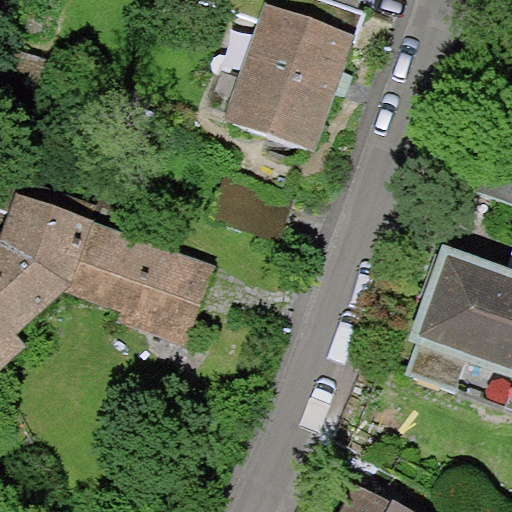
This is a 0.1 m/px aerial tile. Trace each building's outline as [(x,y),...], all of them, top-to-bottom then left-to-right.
[(328,0),(357,10),(360,0),(328,0)] [(335,74),(346,43),(272,16),(233,125),(307,152),(326,98),(328,92),(340,94),(346,79),(335,74)] [(511,164),(480,153),(466,191),(511,207),(511,164)] [(275,240),(289,202),(227,180),(214,218),(275,240)] [(0,343),(64,286),(127,309),(134,291),(193,312),(190,322),(193,323),(199,305),(209,276),(46,217),(53,199),(9,183),(0,208),(0,211),(18,218),(6,251),(0,256),(0,343)] [(467,358),(511,374),(511,273),(508,284),(436,258),(421,298),(434,303),(429,315),(407,376),(455,393),(467,358)] [(394,511),(359,493),(358,496),(349,511),(394,511)]
